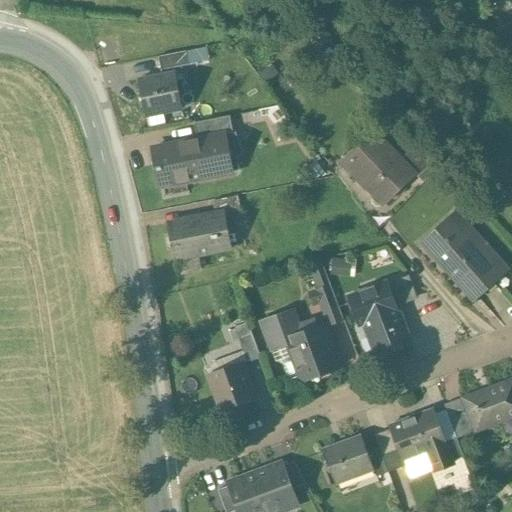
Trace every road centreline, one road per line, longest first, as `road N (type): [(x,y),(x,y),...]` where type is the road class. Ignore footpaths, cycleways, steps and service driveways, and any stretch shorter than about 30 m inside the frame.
road 1 (tertiary): [(0,38),(51,56),(76,82),(89,113),(145,373),(155,473)]
road 2 (residential): [(155,473),(511,333)]
